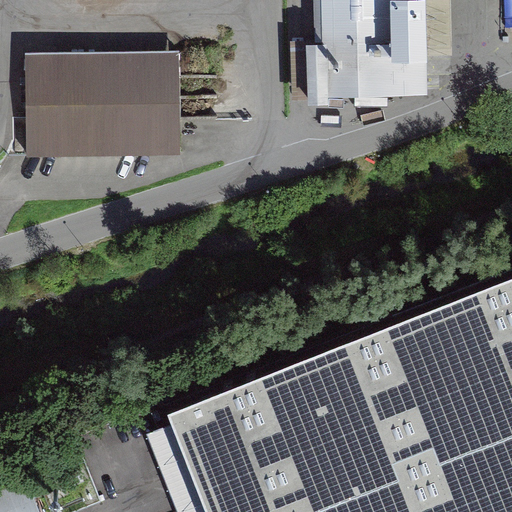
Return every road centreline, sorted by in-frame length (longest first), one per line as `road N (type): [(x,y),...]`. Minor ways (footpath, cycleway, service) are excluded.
road 1 (track): [(511,208),(0,407)]
road 2 (residential): [(0,254),(511,84)]
